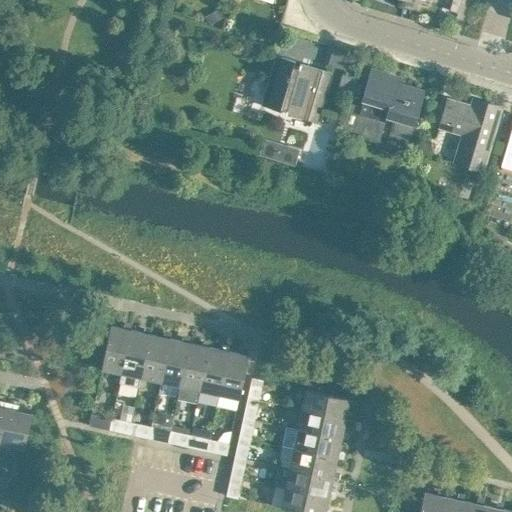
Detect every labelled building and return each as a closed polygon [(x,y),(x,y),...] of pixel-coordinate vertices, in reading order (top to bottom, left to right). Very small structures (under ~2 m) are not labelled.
[(458,13),(461,3),(461,0),(452,0),(449,11),(458,13)] [(327,71),(326,71),(307,65),(306,69),(294,66),(295,61),(275,55),(260,105),(312,121),(327,71)] [(406,149),(423,91),(370,75),(360,106),(349,103),(341,130),(379,141),(386,117),(394,119),(387,144),(406,149)] [(502,107),(487,103),(473,98),(470,105),(447,99),(439,128),(462,134),(453,162),(483,171),(502,107)] [(320,111),(317,122),(328,125),(331,115),(320,111)] [(511,128),(501,167),(511,170),(511,128)] [(298,171),(320,176),(329,139),(306,134),(298,171)] [(338,152),(335,161),(331,174),(344,178),(350,156),(338,152)] [(121,374),(130,330),(130,327),(124,326),(123,329),(110,326),(101,370),(121,374)] [(140,378),(150,335),(149,334),(150,332),(144,330),(143,333),(130,330),(121,374),(140,378)] [(160,383),(170,339),(169,339),(169,336),(163,335),(162,337),(150,335),(140,378),(160,383)] [(179,387),(189,343),(188,343),(189,340),(183,339),(182,342),(170,339),(160,383),(179,387)] [(199,391),(209,347),(208,347),(208,344),(202,343),(202,346),(189,343),(179,387),(199,391)] [(219,395),(228,352),(227,351),(228,348),(222,347),(221,350),(209,347),(199,391),(219,395)] [(239,400),(248,356),(247,355),(248,353),(241,351),(241,354),(228,352),(219,395),(239,400)] [(263,381),(251,378),(247,399),(259,401),(263,381)] [(347,413),(350,399),(306,390),(301,409),(345,420),(345,419),(348,419),(349,413),(347,413)] [(254,421),(259,401),(247,399),(243,418),(254,421)] [(0,443),(23,448),(30,415),(17,412),(18,405),(7,403),(0,437),(0,443)] [(342,432),(345,420),(301,409),(297,430),(341,440),(341,438),(344,439),(345,433),(342,432)] [(108,430),(111,418),(91,414),(89,426),(108,430)] [(128,434),(130,423),(111,418),(108,430),(128,434)] [(250,441),(254,421),(243,418),(238,438),(250,441)] [(148,439),(150,427),(130,423),(128,434),(148,439)] [(168,443),(170,431),(150,427),(148,439),(168,443)] [(338,452),(341,440),(297,430),(293,450),(337,459),(337,458),(339,458),(341,452),(338,452)] [(187,447),(190,435),(170,431),(168,443),(187,447)] [(207,451),(210,440),(190,435),(187,447),(207,451)] [(274,477),(283,478),(290,438),(281,437),(274,477)] [(246,460),(250,441),(238,438),(234,458),(246,460)] [(227,456),(229,444),(210,440),(207,451),(227,456)] [(334,471),(335,465),(337,459),(293,450),(288,470),(332,479),(333,477),(335,478),(337,472),(334,471)] [(242,480),(246,460),(234,458),(230,478),(242,480)] [(330,491),(332,479),(288,470),(284,489),(328,499),(328,497),(331,498),(332,491),(330,491)] [(238,499),(242,480),(230,478),(226,496),(238,499)] [(0,498),(12,501),(14,489),(0,486),(0,498)] [(326,510),(328,499),(284,489),(280,508),(298,511),(327,511),(328,511),(326,510)] [(440,511),(444,497),(443,496),(444,494),(438,493),(437,495),(425,492),(420,511),(440,511)] [(461,511),(464,501),(463,501),(463,498),(457,497),(457,499),(444,497),(440,511),(461,511)] [(481,511),(483,505),(482,505),(483,502),(477,501),(476,504),(464,501),(461,511),(481,511)]
